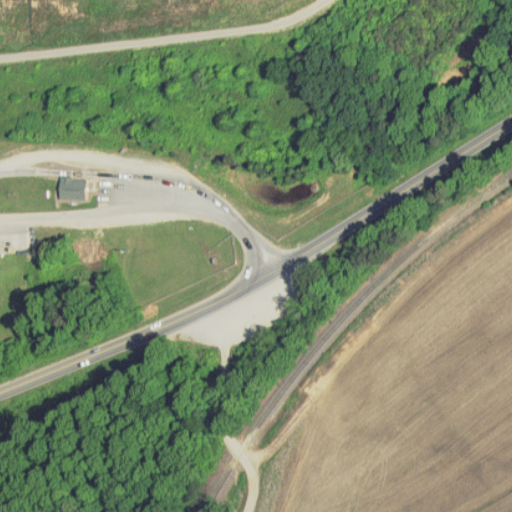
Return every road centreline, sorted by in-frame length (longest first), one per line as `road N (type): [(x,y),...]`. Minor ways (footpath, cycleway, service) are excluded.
road 1 (secondary): [(0,392),(226,297),(511,123)]
road 2 (residential): [(0,217),(192,206),(243,227),(272,272)]
road 3 (track): [(226,297),(228,428),(255,479),(247,511)]
